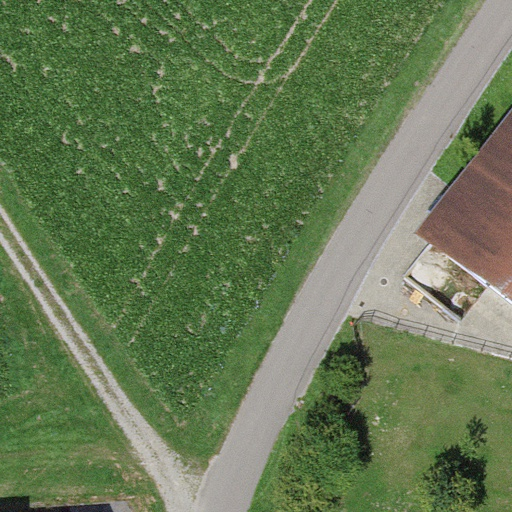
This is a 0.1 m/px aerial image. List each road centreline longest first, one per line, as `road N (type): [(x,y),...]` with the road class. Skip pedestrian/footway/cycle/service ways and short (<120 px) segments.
road 1 (residential): [(225,511),(327,289),(511,1)]
road 2 (track): [(191,511),(0,213)]
